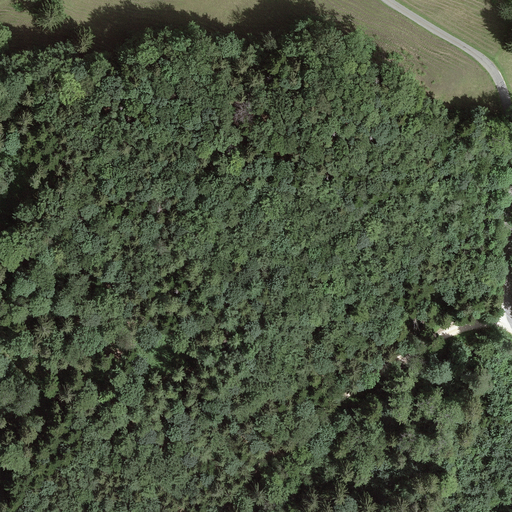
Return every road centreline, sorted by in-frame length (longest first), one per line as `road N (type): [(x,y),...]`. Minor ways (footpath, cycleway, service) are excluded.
road 1 (track): [(210,511),(314,419),(410,354),(511,314)]
road 2 (unclassified): [(387,0),(485,61),(505,96),(511,134)]
road 3 (unclassified): [(511,175),(511,307)]
